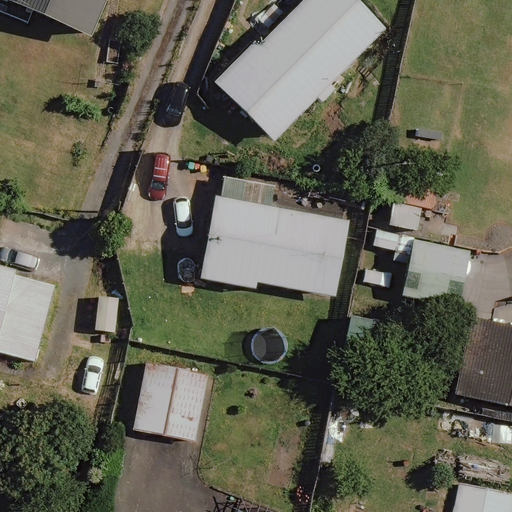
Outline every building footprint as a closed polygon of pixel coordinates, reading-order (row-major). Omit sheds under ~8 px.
[(0,0),(0,7),(78,43),(97,1),(93,0),(0,0)] [(380,30),(350,0),(301,0),(211,87),(265,141),(380,30)] [(380,175),(375,203),(391,206),(387,229),(420,235),(424,211),(438,214),(443,185),(380,175)] [(344,224),(210,201),(197,275),(331,299),(344,224)] [(466,254),(408,242),(397,297),(455,308),(466,254)] [(0,354),(29,362),(50,287),(0,273),(0,354)] [(511,329),(467,319),(449,396),(511,409),(511,329)] [(202,377),(142,364),(128,430),(188,443),(202,377)] [(364,409),(332,404),(326,445),(358,450),(364,409)] [(510,511),(511,503),(511,496),(457,486),(451,511),(510,511)]
